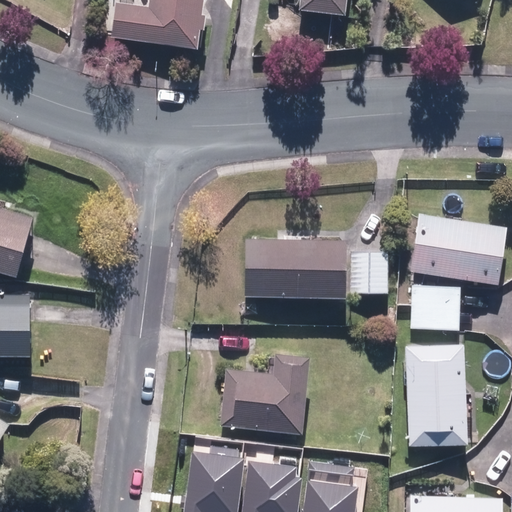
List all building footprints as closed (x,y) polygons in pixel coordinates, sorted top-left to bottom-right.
[(118,3),(116,31),(196,38),(199,0),(155,0),(155,6),(118,3)] [(349,0),(301,0),(301,7),(350,8),(349,0)] [(32,218),(0,206),(0,265),(13,270),(32,218)] [(507,223),(420,211),(412,265),(499,278),(507,223)] [(342,236),(249,234),(248,288),(341,290),(342,236)] [(389,243),(355,241),(353,285),(386,287),(389,243)] [(475,313),(463,312),(464,302),(466,302),(467,295),(464,295),(465,284),(413,282),(411,326),(463,328),(463,322),(475,323),(475,313)] [(0,348),(32,348),(31,290),(0,290),(0,348)] [(466,339),(408,341),(411,439),(469,437),(466,339)] [(275,369),(227,366),(224,420),(308,425),(312,355),(275,354),(275,369)] [(0,437),(11,418),(0,411),(0,437)] [(254,448),(251,508),(218,507),(217,511),(327,511),(327,508),(353,509),(356,453),(254,448)] [(499,511),(500,492),(415,492),(414,511),(499,511)]
